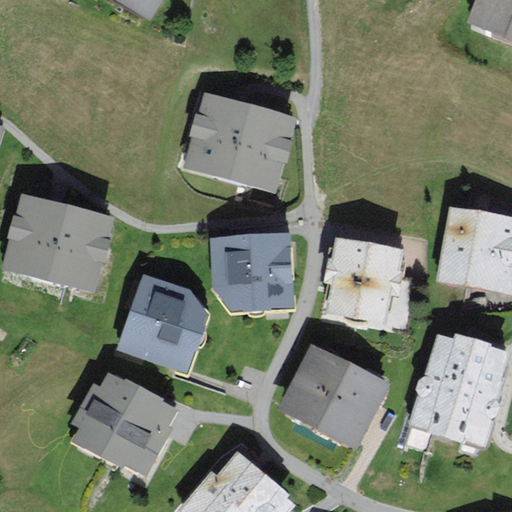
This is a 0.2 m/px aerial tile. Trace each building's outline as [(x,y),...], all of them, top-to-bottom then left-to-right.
[(167,0),(102,0),(148,29),(167,0)] [(511,0),(474,0),(464,23),(511,44),(511,0)] [(295,117),(199,92),(179,166),(275,192),(295,117)] [(111,218),(21,197),(3,270),(94,291),(111,218)] [(511,300),(511,220),(444,206),(429,283),(511,302),(511,300)] [(294,306),(289,232),(208,238),(212,287),(231,310),(294,306)] [(333,247),(322,326),(393,336),(405,257),(333,247)] [(143,273),(117,350),(188,375),(209,316),(189,289),(143,273)] [(431,337),(404,429),(482,452),(509,360),(431,337)] [(391,388),(309,345),(277,408),(358,455),(391,388)] [(108,370),(72,440),(148,477),(182,406),(108,370)] [(234,447),(178,511),(288,511),(297,501),(234,447)]
